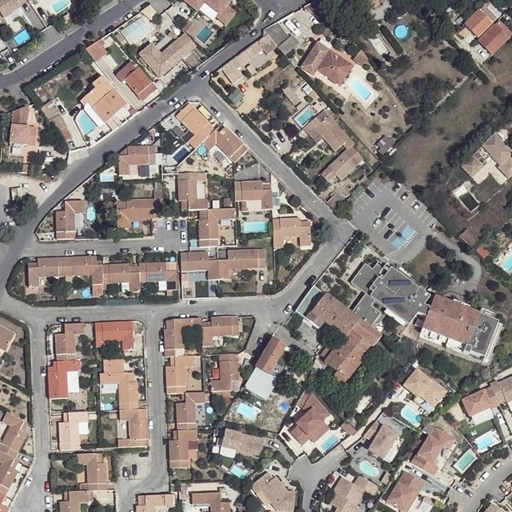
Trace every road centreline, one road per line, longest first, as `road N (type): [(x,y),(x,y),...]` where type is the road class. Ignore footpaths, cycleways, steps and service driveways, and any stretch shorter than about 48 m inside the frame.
road 1 (residential): [(0,276),(51,198),(275,13)]
road 2 (residential): [(131,0),(0,82)]
